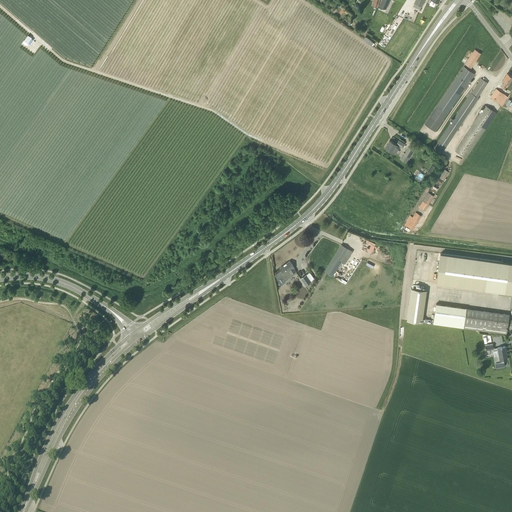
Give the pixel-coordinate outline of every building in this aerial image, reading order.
[(386,9),(389,0),(381,0),(379,6),(386,9)] [(26,45),(33,38),(29,34),(22,42),(26,45)] [(366,36),(363,40),(372,46),(375,42),(366,36)] [(470,68),(478,57),(481,53),(475,49),(465,64),(470,68)] [(436,131),(475,74),(464,67),(425,124),(436,131)] [(508,85),(511,78),(511,76),(507,73),(502,81),(504,82),(501,86),(504,89),(507,84),(508,85)] [(442,153),(479,98),(478,97),(487,83),(481,78),(434,148),(442,153)] [(502,105),(508,96),(496,89),(490,98),(502,105)] [(455,151),(466,158),(496,113),(485,105),(455,151)] [(397,144),(396,144),(390,140),(385,147),(391,151),(396,154),(398,150),(400,147),(399,146),(400,146),(402,147),(405,144),(399,140),(396,143),(397,144)] [(406,164),(414,151),(409,147),(400,160),(406,164)] [(444,180),(449,172),(443,168),(438,177),(444,180)] [(428,204),(434,196),(428,192),(423,201),(428,204)] [(412,230),(421,216),(416,212),(412,217),(410,216),(405,225),(412,230)] [(349,257),(353,251),(341,244),(325,272),(333,276),(342,262),(345,264),(349,257)] [(511,293),(511,291),(511,262),(440,253),(436,283),(511,293)] [(292,274),(296,271),(294,268),(295,268),(290,261),(280,268),(285,275),(290,271),(292,274)] [(306,275),(301,278),(306,285),(310,282),(311,281),(310,281),(306,275)] [(422,322),(427,290),(411,288),(407,320),(422,322)] [(506,334),(509,314),(466,308),(436,304),(433,323),(506,334)] [(493,348),(493,344),(485,345),(486,350),(493,349),(493,350),(497,350),(498,356),(494,357),(496,368),(505,366),(504,360),(508,359),(505,346),(497,348),(493,348)]
